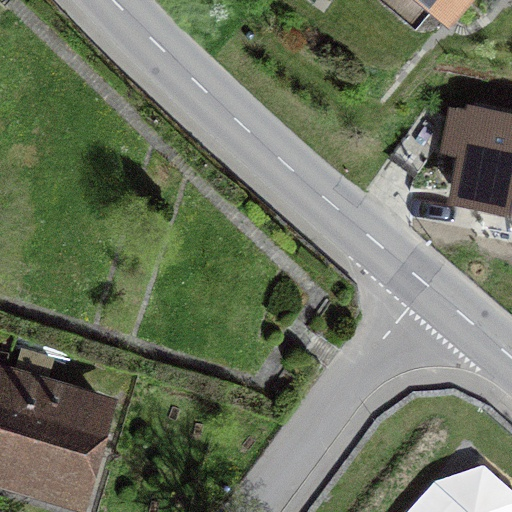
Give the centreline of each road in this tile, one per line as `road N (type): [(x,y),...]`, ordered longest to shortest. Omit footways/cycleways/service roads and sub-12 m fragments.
road 1 (tertiary): [(427,287),(286,168),(114,0)]
road 2 (residential): [(427,287),(253,511)]
